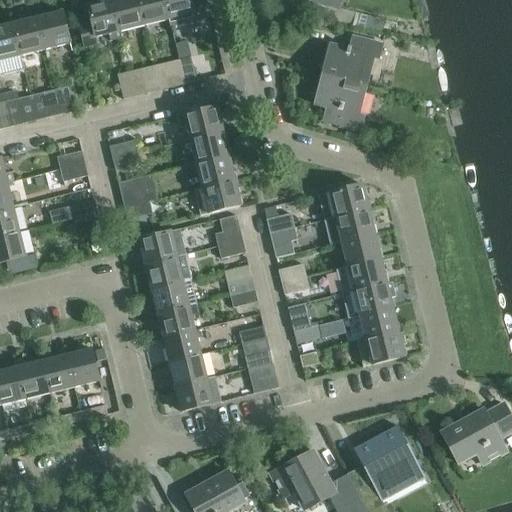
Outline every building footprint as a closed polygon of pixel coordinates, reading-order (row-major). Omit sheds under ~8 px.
[(121,32),(113,0),(87,7),(91,23),(78,26),(84,49),(98,45),(96,38),(109,35),(110,42),(122,39),(120,32),(121,32)] [(138,0),(114,0),(113,0),(121,32),(145,26),(138,0)] [(163,0),(138,0),(145,26),(169,21),(163,0)] [(190,0),(163,0),(169,21),(170,28),(210,18),(205,0),(193,0),(191,1),(190,0)] [(309,0),(309,2),(338,9),(340,0),(309,0)] [(338,9),(335,22),(364,29),(367,17),(338,9)] [(63,13),(38,19),(46,51),(70,45),(63,13)] [(38,19),(13,25),(21,57),(46,51),(38,19)] [(13,25),(0,28),(0,61),(21,57),(13,25)] [(330,47),(323,75),(366,87),(373,58),(378,59),(382,45),(352,38),(349,51),(330,47)] [(191,58),(178,61),(184,86),(197,83),(191,58)] [(178,61),(155,67),(161,91),(184,86),(178,61)] [(155,67),(131,73),(137,97),(161,91),(155,67)] [(137,97),(131,73),(117,76),(124,101),(137,97)] [(366,87),(323,75),(315,104),(334,109),(331,123),(359,130),(363,116),(358,115),(366,87)] [(68,88),(55,91),(61,116),(74,113),(68,88)] [(16,91),(4,94),(12,128),(37,122),(31,97),(19,100),(16,91)] [(55,91),(31,97),(37,122),(61,116),(55,91)] [(0,130),(12,128),(4,94),(0,95),(0,130)] [(184,116),(190,140),(223,132),(217,108),(184,116)] [(190,140),(196,165),(229,157),(223,132),(190,140)] [(110,148),(112,160),(137,154),(134,142),(110,148)] [(57,159),(61,172),(85,166),(82,153),(57,159)] [(137,154),(112,160),(116,172),(140,166),(137,154)] [(196,165),(202,190),(235,182),(229,157),(196,165)] [(0,159),(0,186),(8,185),(15,183),(12,173),(5,175),(1,159),(0,159)] [(85,166),(61,172),(63,183),(88,177),(85,166)] [(235,182),(202,190),(208,214),(241,206),(235,182)] [(0,186),(0,212),(13,209),(8,185),(0,186)] [(331,194),(336,218),(369,210),(363,186),(331,194)] [(122,197),(124,208),(149,202),(146,191),(122,197)] [(69,208),(72,221),(97,215),(94,202),(69,208)] [(149,202),(124,208),(127,221),(152,215),(149,202)] [(0,212),(0,238),(20,233),(13,209),(0,212)] [(369,210),(336,218),(325,221),(331,246),(342,243),(375,235),(369,210)] [(97,215),(72,221),(75,232),(100,226),(97,215)] [(268,223),(271,234),(295,228),(293,217),(268,223)] [(295,228),(271,234),(274,247),(299,241),(295,228)] [(145,265),(178,257),(187,255),(181,230),(139,241),(145,265)] [(216,236),(219,247),(243,241),(241,230),(216,236)] [(20,233),(0,238),(0,264),(26,258),(20,233)] [(342,243),(348,267),(381,260),(375,235),(342,243)] [(243,241),(219,247),(222,260),(247,254),(243,241)] [(145,265),(151,290),(184,282),(178,257),(145,265)] [(348,267),(354,292),(387,284),(381,260),(348,267)] [(225,272),(231,296),(256,290),(253,279),(250,266),(225,272)] [(280,272),(283,283),(307,277),(305,266),(280,272)] [(307,277),(283,283),(286,296),(310,290),(307,277)] [(151,290),(157,314),(197,305),(191,280),(184,282),(151,290)] [(354,292),(360,317),(393,309),(387,284),(354,292)] [(256,290),(231,296),(234,309),(259,303),(256,290)] [(157,314),(163,339),(195,331),(192,317),(200,315),(197,305),(157,314)] [(299,306),(289,309),(289,310),(295,333),(305,330),(299,306)] [(399,334),(393,309),(360,317),(366,341),(366,342),(399,334)] [(239,328),(264,325),(263,316),(238,319),(239,328)] [(240,333),(243,345),(268,339),(265,327),(240,333)] [(305,330),(295,333),(298,345),(322,339),(319,327),(305,330)] [(163,339),(169,364),(201,356),(195,331),(163,339)] [(399,335),(399,334),(366,342),(366,341),(357,343),(363,368),(405,358),(402,347),(407,346),(404,334),(399,335)] [(246,357),(249,371),(274,365),(271,351),(268,339),(243,345),(246,357)] [(92,350),(67,356),(75,388),(100,382),(92,350)] [(316,353),(300,357),(303,369),(319,365),(316,353)] [(67,356),(42,362),(50,394),(75,388),(67,356)] [(169,364),(175,388),(207,381),(207,380),(201,356),(169,364)] [(42,362),(18,368),(26,400),(50,394),(42,362)] [(274,365),(249,371),(251,382),(254,395),(279,389),(276,376),(274,365)] [(18,368),(0,372),(0,402),(1,406),(26,400),(18,368)] [(207,381),(175,388),(181,413),(221,403),(215,378),(207,380),(207,381)] [(442,433),(459,465),(477,455),(483,466),(507,453),(500,440),(511,433),(511,420),(504,405),(486,414),(483,411),(442,433)] [(106,407),(81,413),(83,421),(108,415),(106,407)] [(81,413),(56,419),(58,427),(83,421),(81,413)] [(56,419),(32,425),(34,433),(58,427),(56,419)] [(32,425),(7,431),(9,439),(34,433),(32,425)] [(7,431),(0,432),(0,441),(9,439),(7,431)] [(423,477),(398,431),(356,454),(374,488),(359,496),(367,511),(383,511),(377,502),(423,477)] [(270,475),(283,499),(294,493),(304,511),(335,494),(313,452),(270,475)] [(186,495),(194,511),(229,511),(245,504),(228,473),(186,495)] [(109,511),(153,511),(143,494),(109,511)]
